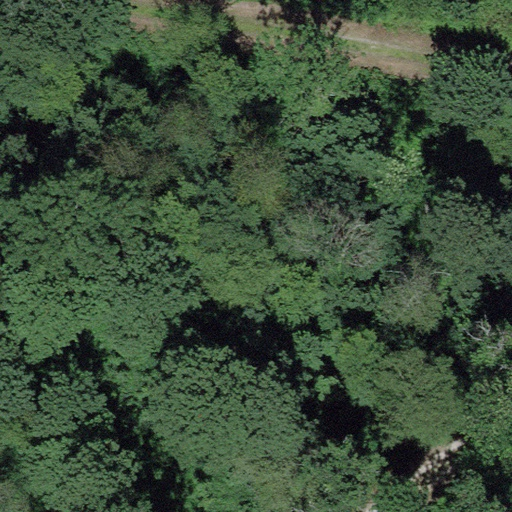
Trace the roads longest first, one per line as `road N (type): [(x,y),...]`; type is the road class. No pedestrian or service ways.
road 1 (track): [(76,0),(444,57),(511,79)]
road 2 (track): [(511,399),(455,439),(386,511)]
